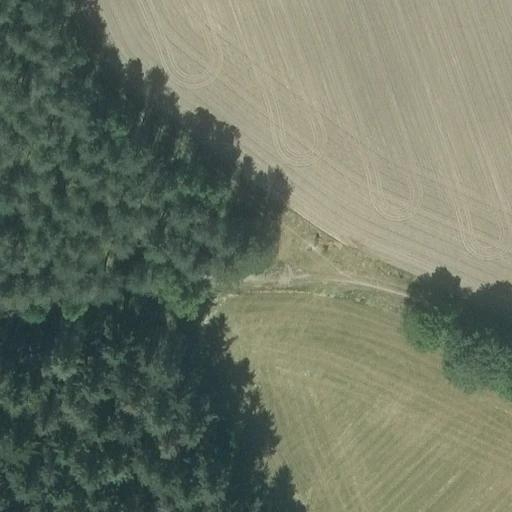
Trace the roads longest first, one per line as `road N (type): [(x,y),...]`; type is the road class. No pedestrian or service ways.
road 1 (track): [(511,342),(361,278),(311,267),(0,315)]
road 2 (track): [(44,0),(61,42),(110,102),(311,267)]
